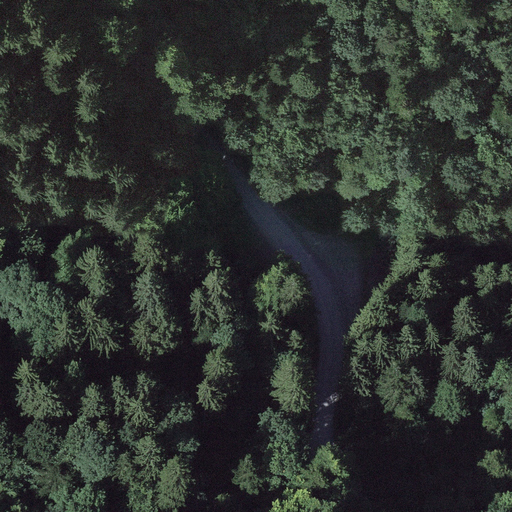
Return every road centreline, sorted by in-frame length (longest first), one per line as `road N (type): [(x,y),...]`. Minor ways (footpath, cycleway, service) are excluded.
road 1 (track): [(81,0),(292,240),(326,304),(333,351),(316,438),(322,480),(347,511)]
road 2 (track): [(94,511),(34,411),(0,378)]
